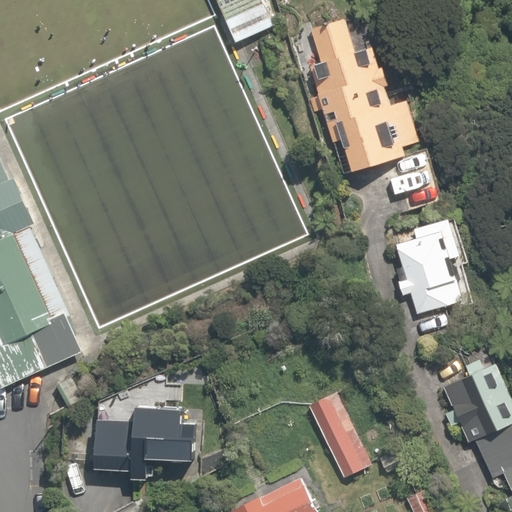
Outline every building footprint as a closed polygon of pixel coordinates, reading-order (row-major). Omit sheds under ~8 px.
[(219,0),(239,43),(276,26),(264,0),(219,0)] [(297,26),(309,60),(321,56),(327,75),(315,79),(344,167),(425,140),(410,97),(393,103),(386,84),(395,81),(379,32),(361,38),(356,22),(346,25),(341,11),(297,26)] [(0,380),(4,389),(49,368),(85,352),(69,317),(73,314),(31,226),(37,223),(16,179),(12,181),(0,154),(0,380)] [(458,250),(444,214),(393,234),(407,270),(395,275),(401,291),(407,288),(416,310),(461,293),(447,254),(458,250)] [(511,412),(511,398),(485,341),(429,367),(461,436),(511,412)] [(339,391),(311,405),(346,477),(374,465),(339,391)] [(139,408),(138,421),(101,419),(98,469),(135,471),(135,479),(150,480),(151,459),(196,461),(197,438),(185,437),(186,411),(139,408)] [(511,422),(511,421),(467,442),(492,498),(511,488),(511,422)] [(321,511),(308,485),(306,486),(303,478),(235,511),(321,511)] [(427,489),(408,498),(415,511),(451,511),(444,497),(434,502),(427,489)]
